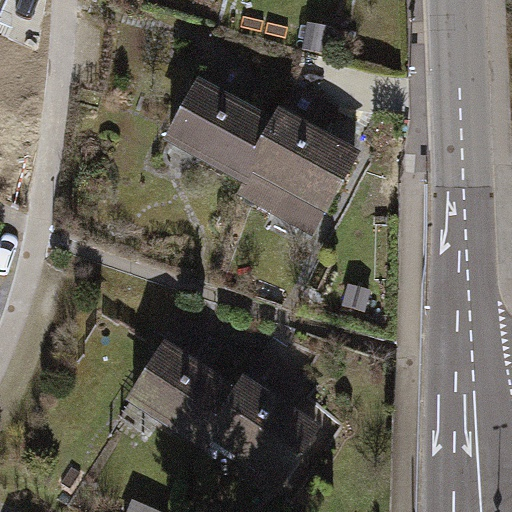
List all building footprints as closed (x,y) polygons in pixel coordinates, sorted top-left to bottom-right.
[(41,1),(37,0),(5,0),(0,12),(0,45),(19,54),(41,1)] [(266,90),(225,68),(179,152),(255,194),(290,130),(255,111),(266,90)] [(349,129),(304,105),(290,130),(255,194),(249,205),(284,224),(296,202),(338,224),(369,166),(338,149),(349,129)] [(227,360),(185,335),(137,415),(212,459),(216,452),(248,399),(216,380),(227,360)] [(309,399),(264,373),(248,399),(216,452),(294,498),(330,438),(297,419),(309,399)]
